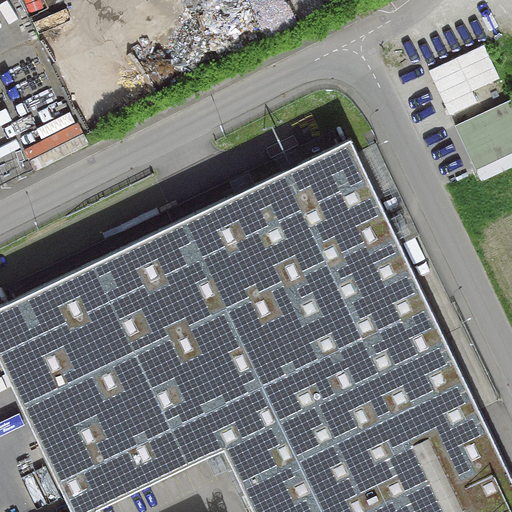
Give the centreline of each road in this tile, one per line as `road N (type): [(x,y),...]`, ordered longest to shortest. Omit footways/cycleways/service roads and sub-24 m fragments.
road 1 (residential): [(360,44),(0,218)]
road 2 (residential): [(360,44),(511,358)]
